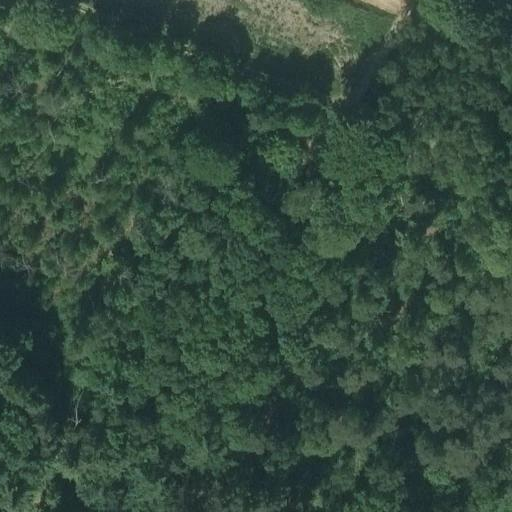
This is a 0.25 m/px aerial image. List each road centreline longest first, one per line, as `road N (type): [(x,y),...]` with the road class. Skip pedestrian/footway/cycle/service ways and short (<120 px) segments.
road 1 (track): [(45,0),(462,158),(511,196)]
road 2 (track): [(417,0),(355,117)]
